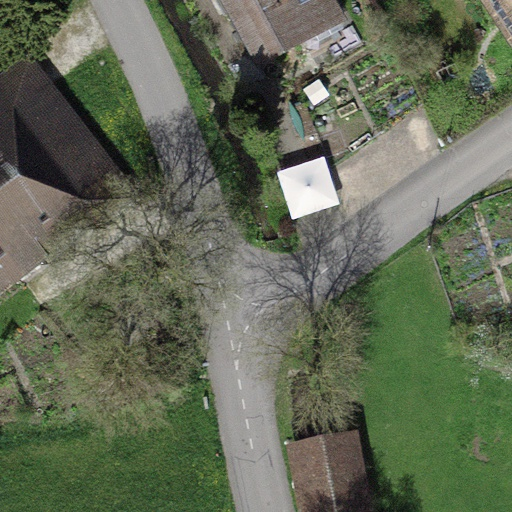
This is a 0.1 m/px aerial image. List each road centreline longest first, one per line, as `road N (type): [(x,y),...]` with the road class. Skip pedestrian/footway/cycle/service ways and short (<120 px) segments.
road 1 (residential): [(511,130),(306,274),(218,303)]
road 2 (residential): [(111,0),(161,116),(218,303)]
road 3 (residential): [(218,303),(265,511)]
